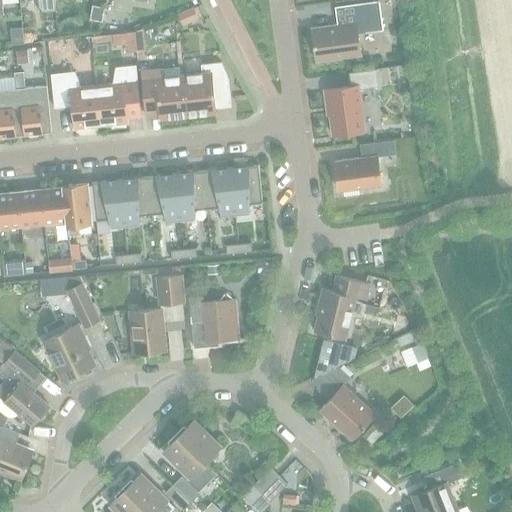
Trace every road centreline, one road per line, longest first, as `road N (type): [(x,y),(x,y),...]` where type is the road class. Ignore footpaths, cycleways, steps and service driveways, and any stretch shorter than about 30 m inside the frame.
road 1 (residential): [(0,159),(293,127)]
road 2 (residential): [(62,497),(60,459),(77,406),(127,379),(180,384)]
road 3 (residential): [(180,384),(160,393),(62,497)]
road 4 (residential): [(309,242),(263,393)]
road 5 (residential): [(293,127),(221,0)]
road 6 (residential): [(277,0),(293,127)]
